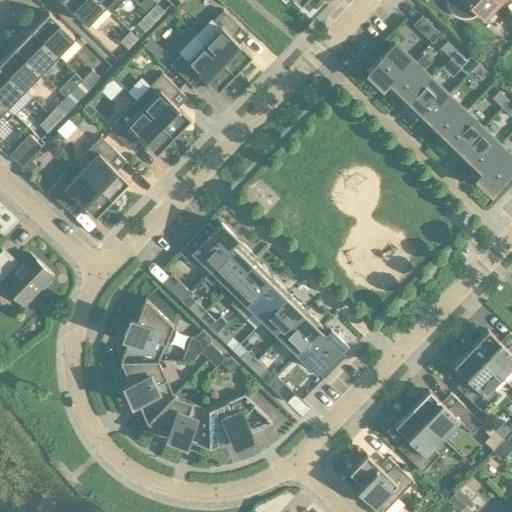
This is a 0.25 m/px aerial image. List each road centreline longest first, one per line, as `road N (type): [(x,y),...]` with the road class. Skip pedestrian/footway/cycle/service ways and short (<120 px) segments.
road 1 (residential): [(102,273),(77,322),(73,379),(84,415),(121,463),(160,485),(203,494),(247,488),(297,460)]
road 2 (residential): [(374,0),(102,273)]
road 3 (residential): [(297,460),(511,237)]
road 4 (residential): [(102,273),(0,177)]
